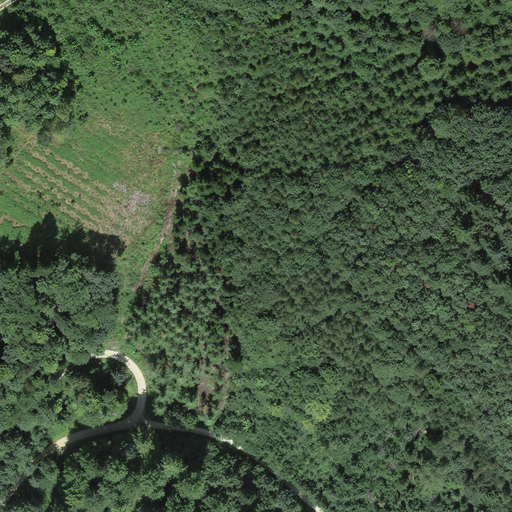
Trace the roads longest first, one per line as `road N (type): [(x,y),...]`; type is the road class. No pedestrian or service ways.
road 1 (track): [(0,504),(74,432),(140,421),(214,437),(318,511)]
road 2 (track): [(511,478),(462,393),(347,276)]
road 3 (track): [(140,421),(144,386),(136,368),(107,350),(72,363),(0,425)]
road 4 (track): [(107,350),(173,189)]
road 5 (track): [(140,411),(126,384),(95,381),(82,390),(74,432)]
